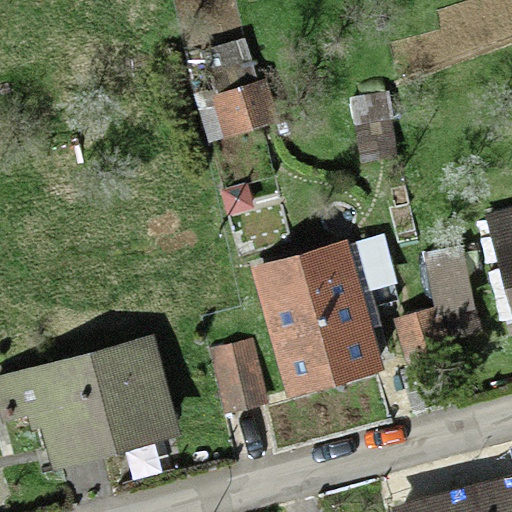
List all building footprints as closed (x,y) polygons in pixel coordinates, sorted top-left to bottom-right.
[(365,111),(366,161),(389,161),(388,111),(365,111)] [(511,222),(493,227),(511,292),(511,222)] [(345,254),(262,283),(305,408),(389,380),(345,254)] [(160,352),(1,391),(10,429),(45,420),(59,478),(183,448),(160,352)] [(253,355),(218,359),(226,417),(261,413),(253,355)] [(511,511),(511,497),(511,498),(447,511),(511,511)]
